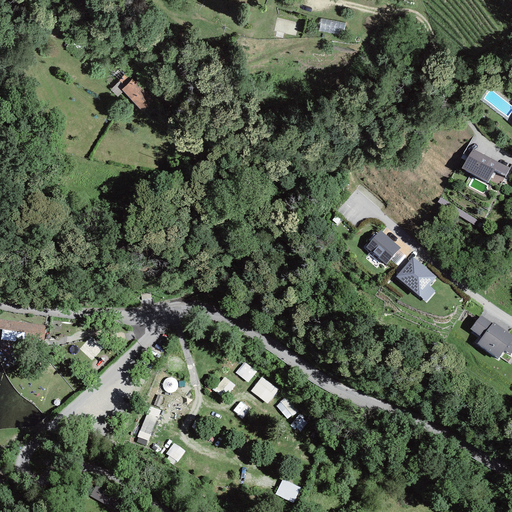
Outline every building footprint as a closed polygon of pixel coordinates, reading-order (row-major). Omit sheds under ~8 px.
[(345,23),(321,19),(319,31),(343,35),(345,23)] [(110,90),(117,97),(123,92),(121,90),(131,80),(125,74),(119,80),(119,81),(110,90)] [(131,80),(121,90),(123,92),(146,114),(157,103),(133,79),(131,80)] [(472,149),(462,168),(487,182),(494,169),(505,175),(509,168),(472,149)] [(399,250),(401,248),(380,230),(366,247),(386,265),(390,260),(399,250)] [(398,267),(406,257),(399,250),(390,260),(398,267)] [(435,277),(412,257),(395,277),(425,303),(434,291),(428,286),(435,277)] [(480,315),(470,329),(481,337),(492,323),(480,315)] [(0,319),(0,329),(25,332),(24,338),(44,341),(46,326),(0,319)] [(510,355),(511,352),(511,336),(493,322),(492,323),(481,337),(477,344),(498,359),(504,351),(510,355)] [(93,335),(81,346),(92,357),(103,346),(93,335)] [(241,365),(237,374),(251,380),(255,371),(241,365)] [(261,375),(251,391),(270,402),(280,387),(261,375)] [(225,376),(217,387),(227,395),(236,384),(225,376)] [(159,407),(162,397),(157,395),(154,405),(159,407)] [(288,419),(299,411),(288,396),(277,404),(288,419)] [(241,402),(235,408),(241,413),(247,407),(241,402)] [(148,442),(161,411),(149,406),(139,431),(136,437),(138,438),(136,442),(145,446),(147,441),(148,442)] [(177,462),(185,452),(174,443),(165,454),(177,462)] [(300,488),(282,479),(275,495),(293,503),(300,488)] [(98,482),(90,496),(117,511),(126,511),(132,501),(98,482)]
